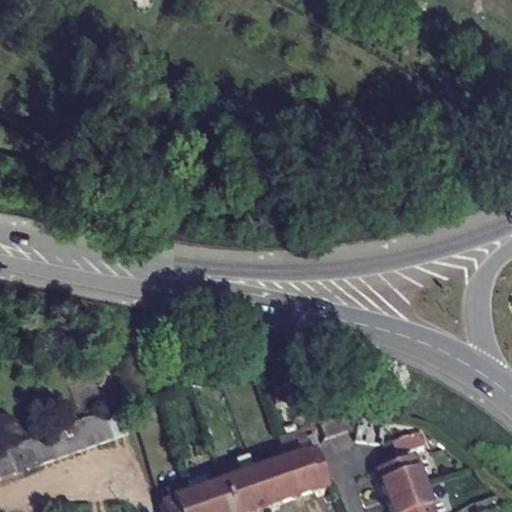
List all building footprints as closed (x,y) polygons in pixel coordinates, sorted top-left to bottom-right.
[(323,439),(328,438),(348,432),(350,431),(343,404),(322,409),(315,411),(323,439)] [(113,443),(127,439),(117,407),(103,411),(113,443)] [(89,416),(99,448),(113,443),(103,411),(89,416)] [(367,445),(371,418),(358,415),(354,443),(367,445)] [(84,452),(99,448),(89,416),(83,418),(75,420),(84,452)] [(386,420),(371,418),(367,445),(382,448),(386,420)] [(69,457),(84,452),(75,420),(59,425),(69,457)] [(56,461),(69,457),(59,425),(46,429),(56,461)] [(40,466),(56,461),(46,429),(31,433),(40,466)] [(17,438),(26,469),(40,466),(31,433),(17,438)] [(392,445),(397,459),(425,449),(420,435),(392,445)] [(12,474),(26,469),(17,438),(3,442),(12,474)] [(0,442),(0,477),(12,474),(3,442),(0,442)] [(312,451),(284,461),(298,499),(326,489),(312,451)] [(284,461),(253,472),(267,510),(298,499),(284,461)] [(387,504),(422,491),(412,461),(376,473),(387,504)] [(261,511),(267,510),(253,472),(223,483),(233,511),(261,511)] [(191,495),(197,511),(233,511),(223,483),(208,489),(204,478),(188,484),(191,495)] [(430,511),(422,491),(387,504),(389,511),(430,511)] [(475,506),(477,511),(500,511),(507,509),(500,494),(475,506)] [(197,511),(191,495),(159,507),(161,511),(197,511)]
